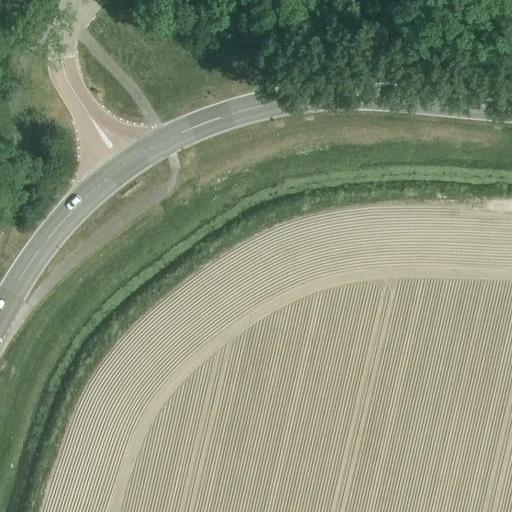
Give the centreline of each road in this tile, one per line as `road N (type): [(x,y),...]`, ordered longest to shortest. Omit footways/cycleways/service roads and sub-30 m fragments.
road 1 (track): [(31,511),(66,402),(86,368),(160,299),(331,217),(485,205)]
road 2 (secondary): [(511,110),(372,96),(297,99),(199,125),(124,165)]
road 3 (secondary): [(124,165),(49,236),(0,312)]
road 4 (unclassified): [(124,165),(66,81),(63,26)]
